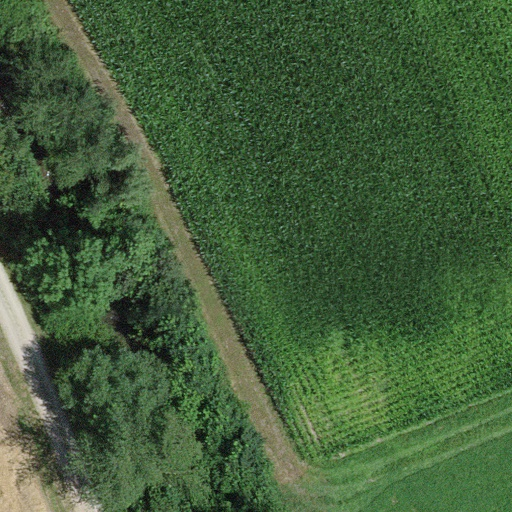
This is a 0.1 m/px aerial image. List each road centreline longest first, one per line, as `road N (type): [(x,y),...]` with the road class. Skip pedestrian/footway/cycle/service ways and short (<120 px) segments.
road 1 (track): [(0,293),(90,511)]
road 2 (track): [(511,421),(348,484)]
